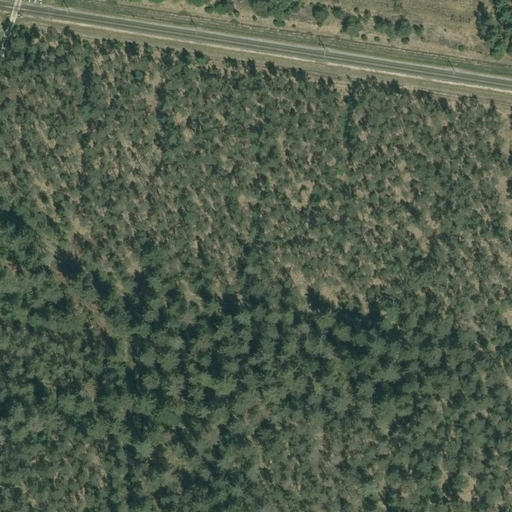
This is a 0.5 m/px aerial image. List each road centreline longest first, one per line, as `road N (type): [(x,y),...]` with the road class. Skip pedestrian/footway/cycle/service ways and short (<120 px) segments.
road 1 (track): [(0,206),(128,300),(511,330)]
road 2 (track): [(383,511),(403,322)]
